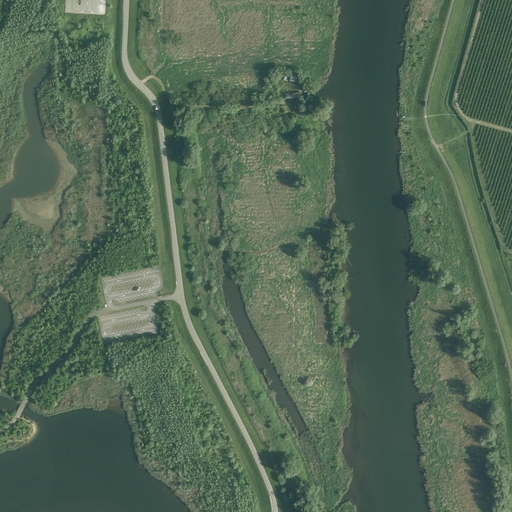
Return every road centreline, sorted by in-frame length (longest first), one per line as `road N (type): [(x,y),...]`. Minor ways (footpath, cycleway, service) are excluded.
road 1 (unclassified): [(180,294),(157,109),(124,56),(126,0)]
road 2 (unclassified): [(274,511),(180,294)]
road 3 (track): [(483,0),(455,102),(467,119),(511,132)]
